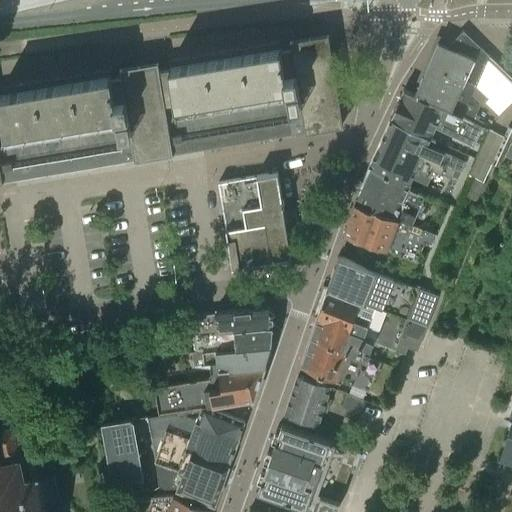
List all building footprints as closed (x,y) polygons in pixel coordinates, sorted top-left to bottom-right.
[(439,40),(415,92),(414,94),(482,125),(485,118),(476,113),(482,102),(473,94),(477,85),(503,111),(511,101),(511,76),(464,30),(448,45),(439,40)] [(0,182),(2,183),(2,181),(125,160),(125,165),(137,163),(136,158),(295,132),(296,137),(307,135),(307,130),(343,124),(329,40),(293,45),(293,48),(282,50),(282,49),(281,49),(280,42),(233,50),(235,57),(218,60),(217,53),(170,60),(171,67),(170,67),(171,68),(159,70),(158,68),(123,73),(123,76),(111,78),(111,77),(110,77),(109,70),(0,88),(0,90),(1,95),(0,95),(0,96),(0,95),(0,182)] [(414,94),(415,92),(404,88),(390,119),(431,137),(436,127),(474,144),(483,126),(482,125),(414,94)] [(390,119),(384,135),(461,170),(462,170),(466,161),(433,145),(436,139),(431,137),(390,119)] [(511,128),(508,127),(504,136),(491,164),(499,167),(505,155),(511,142),(511,139),(511,128)] [(491,164),(504,136),(490,130),(470,174),(484,180),(491,164)] [(384,135),(377,151),(429,174),(432,170),(450,178),(451,176),(457,179),(461,170),(384,135)] [(431,175),(429,174),(377,151),(370,166),(372,166),(409,184),(411,178),(427,185),(431,175)] [(409,184),(372,166),(357,201),(412,224),(426,193),(410,186),(410,185),(409,184)] [(218,181),(228,241),(232,266),(291,256),(277,172),(218,181)] [(412,224),(357,201),(355,201),(344,232),(416,261),(424,242),(430,245),(435,233),(412,224)] [(421,323),(426,326),(438,295),(338,255),(327,286),(420,324),(421,323)] [(420,324),(327,286),(317,315),(362,334),(373,340),(405,352),(407,346),(417,350),(426,326),(421,323),(420,324)] [(209,331),(272,324),(273,312),(268,307),(216,312),(191,316),(193,333),(194,333),(209,331)] [(362,334),(317,315),(301,363),(369,391),(381,361),(360,353),(363,345),(370,348),(373,340),(362,334)] [(209,331),(194,333),(196,350),(192,351),(192,352),(270,344),(271,340),(272,324),(209,331)] [(264,364),(270,344),(192,352),(194,364),(209,362),(217,361),(229,363),(230,368),(234,368),(264,364)] [(210,375),(210,379),(154,386),(158,415),(174,413),(183,416),(182,410),(194,408),(251,399),(264,364),(234,368),(230,368),(229,363),(217,361),(209,362),(211,375),(210,375)] [(62,367),(42,369),(43,378),(63,375),(62,367)] [(297,375),(285,413),(318,423),(322,410),(326,412),(331,398),(326,397),(330,386),(297,375)] [(359,413),(364,401),(346,394),(341,406),(359,413)] [(251,399),(194,408),(188,423),(195,426),(196,422),(236,437),(237,435),(251,399)] [(174,413),(158,415),(148,417),(155,459),(158,486),(165,489),(176,489),(213,503),(236,437),(196,422),(195,426),(188,423),(194,408),(182,410),(183,416),(174,413)] [(145,491),(143,477),(133,417),(101,423),(111,483),(112,483),(114,497),(145,491)] [(511,511),(511,422),(502,454),(511,456),(511,511)] [(258,491),(259,491),(316,511),(334,511),(357,450),(282,423),(258,491)] [(0,511),(46,511),(44,499),(58,496),(54,476),(40,478),(39,473),(38,473),(31,437),(19,439),(16,424),(0,427),(0,511)] [(495,479),(484,511),(497,511),(502,498),(507,483),(495,479)] [(173,495),(152,496),(133,497),(134,511),(135,511),(209,511),(211,508),(173,495)]
